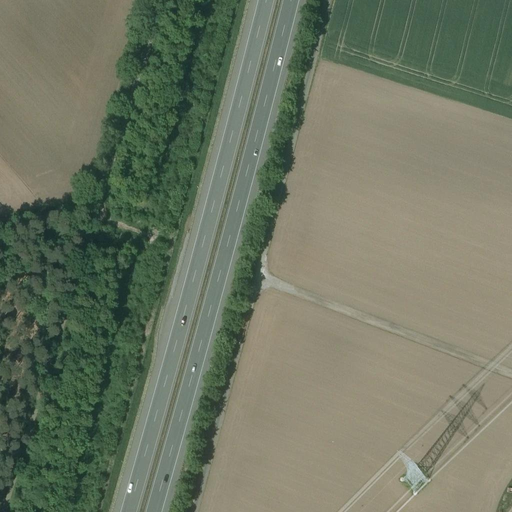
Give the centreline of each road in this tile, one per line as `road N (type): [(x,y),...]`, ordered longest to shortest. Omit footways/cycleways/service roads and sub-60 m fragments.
road 1 (motorway): [(261,0),(122,511)]
road 2 (motorway): [(157,511),(295,0)]
road 3 (unclassified): [(327,0),(193,511)]
road 4 (unknown): [(171,0),(114,207)]
